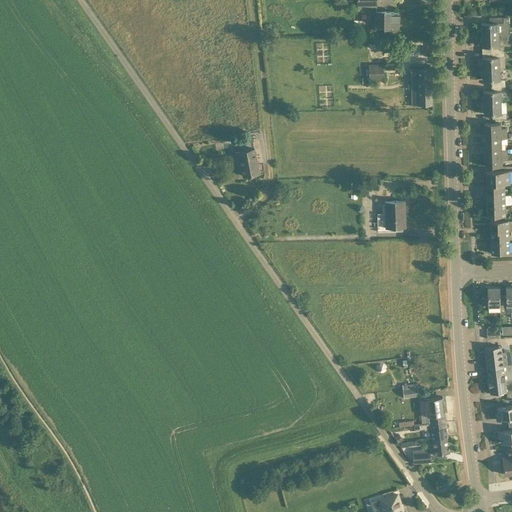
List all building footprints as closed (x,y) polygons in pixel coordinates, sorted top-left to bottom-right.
[(373,26),(388,26),(398,26),(398,11),(374,11),(373,26)] [(509,16),(491,17),(492,22),(481,23),(481,34),(509,33),(509,16)] [(481,34),(482,45),(492,45),(492,51),(504,50),(504,45),(506,44),(509,33),(481,34)] [(493,56),(482,57),(483,68),(500,68),(500,67),(499,57),(504,57),(504,50),(492,51),(493,56)] [(384,64),(369,64),(369,81),(384,81),(384,64)] [(432,68),(422,68),(412,68),(412,85),(417,85),(417,105),(432,105),(432,68)] [(483,79),(490,79),(493,79),(494,85),(505,84),(505,78),(500,79),(500,68),(483,68),(483,79)] [(484,102),(501,102),(501,90),(506,90),(505,84),(494,85),(494,90),(489,91),(483,91),(484,102)] [(484,113),(491,113),(494,113),(495,119),(506,118),(506,112),(501,113),(501,102),(484,102),(484,113)] [(501,128),(501,123),(484,123),(485,134),(507,133),(507,128),(501,128)] [(501,139),(507,138),(507,134),(507,133),(485,134),(485,145),(501,144),(501,139)] [(501,150),(501,144),(485,145),(485,155),(507,155),(507,149),(501,150)] [(239,151),(244,176),(259,173),(255,148),(239,151)] [(486,166),(496,166),(501,166),(501,160),(507,160),(507,155),(485,155),(486,166)] [(510,170),(493,171),(483,171),(483,178),(486,178),(486,180),(510,179),(510,170)] [(510,183),(510,179),(486,180),(486,189),(505,189),(504,184),(510,183)] [(505,198),(505,195),(505,189),(486,189),(487,198),(505,198)] [(505,204),(505,198),(487,198),(487,207),(505,207),(505,204)] [(384,202),(385,229),(406,228),(405,201),(384,202)] [(487,216),(497,216),(506,216),(505,207),(487,207),(487,216)] [(509,220),(500,220),(490,220),(491,231),(508,231),(511,230),(511,220),(509,220)] [(509,242),(508,231),(491,231),(491,242),(509,242)] [(509,253),(509,243),(509,242),(491,242),(491,253),(509,253)] [(511,286),(506,287),(506,294),(506,298),(500,298),(500,305),(500,311),(506,311),(506,305),(511,305),(511,286)] [(500,298),(500,294),(500,287),(487,287),(488,298),(488,304),(488,306),(500,305),(500,298)] [(500,330),(497,330),(487,331),(487,338),(497,337),(501,337),(500,330)] [(501,346),(495,346),(485,348),(487,367),(503,365),(501,346)] [(503,365),(487,367),(490,392),(507,390),(511,389),(511,378),(505,379),(504,372),(503,365)] [(418,382),(402,384),(404,397),(419,395),(418,382)] [(422,423),(446,420),(443,396),(426,398),(427,410),(421,410),(422,423)] [(496,419),(506,418),(508,418),(509,424),(511,423),(511,404),(497,407),(498,412),(495,413),(496,419)] [(440,437),(448,436),(446,420),(422,423),(422,424),(414,425),(415,429),(424,428),(424,430),(431,429),(433,441),(440,440),(440,437)] [(501,443),(511,442),(511,441),(511,423),(509,424),(510,429),(497,431),(498,438),(501,437),(501,443)] [(403,439),(399,433),(394,436),(399,443),(403,439)] [(433,441),(433,444),(434,454),(449,452),(448,436),(440,437),(440,440),(433,441)] [(511,473),(511,447),(506,448),(508,459),(503,460),(505,474),(511,473)] [(430,451),(412,452),(413,462),(431,461),(430,451)] [(397,494),(380,499),(383,509),(378,511),(377,511),(401,511),(400,510),(402,509),(397,494)]
